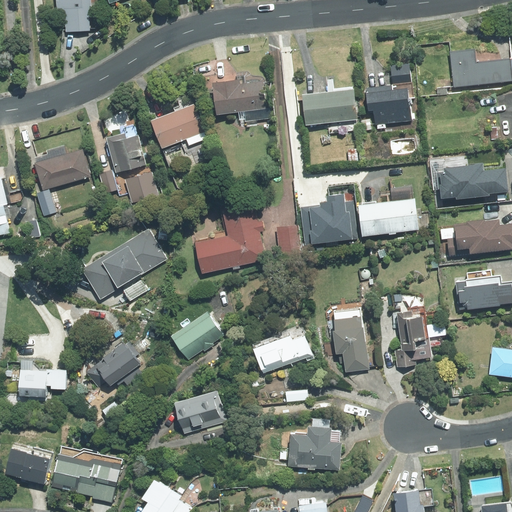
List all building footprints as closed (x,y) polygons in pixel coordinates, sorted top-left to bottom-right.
[(67,32),(92,30),(90,11),(94,11),(93,0),(57,0),(58,13),(66,13),(67,32)] [(511,80),(511,63),(511,58),(476,61),(474,48),(450,51),(454,87),(511,80)] [(216,111),(266,107),(264,78),(240,80),(240,75),(213,78),(216,111)] [(376,124),(412,120),(412,114),(417,113),(414,84),(394,86),(394,84),(367,87),(369,109),(374,108),(376,124)] [(446,86),(437,87),(438,94),(447,93),(446,86)] [(306,123),(358,118),(355,87),(303,92),(306,123)] [(206,130),(196,101),(151,116),(161,145),(206,130)] [(437,118),(428,119),(430,141),(445,140),(444,131),(438,132),(437,118)] [(372,129),(371,119),(363,120),(364,130),(372,129)] [(146,164),(139,134),(113,140),(121,170),(146,164)] [(43,189),(91,175),(83,146),(35,160),(43,189)] [(360,147),(348,148),(348,161),(361,160),(360,147)] [(0,234),(11,232),(5,204),(8,203),(3,178),(6,177),(3,166),(0,166),(0,234)] [(118,189),(112,168),(99,171),(105,193),(118,189)] [(50,187),(38,191),(45,216),(57,212),(50,187)] [(435,201),(445,201),(445,192),(435,193),(435,201)] [(362,234),(419,228),(416,196),(359,202),(362,234)] [(202,272),(266,259),(255,201),(223,207),(229,234),(196,241),(202,272)] [(511,222),(502,223),(502,216),(470,218),(470,223),(459,223),(460,249),(472,248),(473,252),(511,249),(511,222)] [(328,241),(326,218),(307,220),(309,243),(328,241)] [(41,233),(38,219),(27,222),(31,236),(41,233)] [(302,252),(298,224),(277,227),(280,255),(302,252)] [(100,298),(168,258),(149,226),(82,267),(100,298)] [(439,266),(438,257),(431,258),(432,267),(439,266)] [(460,308),(511,302),(511,279),(502,281),(501,273),(492,274),(492,269),(468,271),(468,276),(467,276),(467,278),(457,279),(460,308)] [(225,334),(207,308),(171,333),(188,358),(225,334)] [(433,357),(426,309),(414,310),(413,308),(398,310),(403,348),(395,349),(398,367),(417,364),(416,359),(433,357)] [(363,322),(362,311),(335,314),(336,325),(334,325),(336,349),(338,349),(339,359),(345,358),(346,369),(370,367),(365,322),(363,322)] [(292,336),(291,331),(254,344),(263,371),(291,361),(292,364),(314,357),(313,353),(314,353),(306,331),(292,336)] [(126,343),(123,339),(115,345),(116,347),(104,355),(105,358),(87,371),(99,387),(108,380),(111,383),(116,380),(119,384),(124,381),(128,386),(145,374),(137,365),(141,362),(136,356),(139,353),(130,340),(126,343)] [(511,346),(493,344),(489,372),(511,374),(511,346)] [(21,392),(48,393),(48,382),(53,382),(53,385),(69,386),(70,366),(49,365),(49,367),(23,365),(21,392)] [(218,386),(175,398),(184,432),(228,420),(218,386)] [(287,387),(288,402),(310,402),(310,386),(287,387)] [(121,409),(114,399),(102,408),(109,417),(121,409)] [(340,467),(342,439),(340,439),(341,428),(332,427),(332,424),(308,422),(307,431),(291,430),(288,463),(340,467)] [(94,497),(112,501),(123,456),(83,446),(80,448),(62,443),(53,481),(78,487),(77,490),(94,494),(94,497)] [(47,482),(53,454),(13,444),(7,472),(47,482)] [(187,511),(191,506),(179,497),(182,493),(155,474),(141,494),(148,499),(138,511),(187,511)] [(396,511),(440,511),(441,511),(435,511),(425,511),(424,501),(421,502),(419,487),(394,491),(396,511)] [(509,511),(508,499),(482,502),(482,511),(509,511)] [(300,511),(328,511),(327,500),(299,504),(300,511)] [(368,510),(371,503),(365,500),(361,507),(368,510)]
